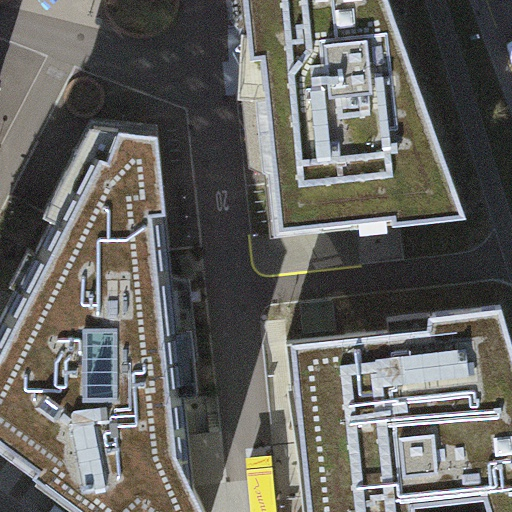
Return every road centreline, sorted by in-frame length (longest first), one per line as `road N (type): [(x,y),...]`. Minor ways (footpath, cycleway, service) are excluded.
road 1 (residential): [(206,80),(255,511)]
road 2 (residential): [(67,36),(0,168)]
road 3 (residential): [(206,80),(67,36)]
